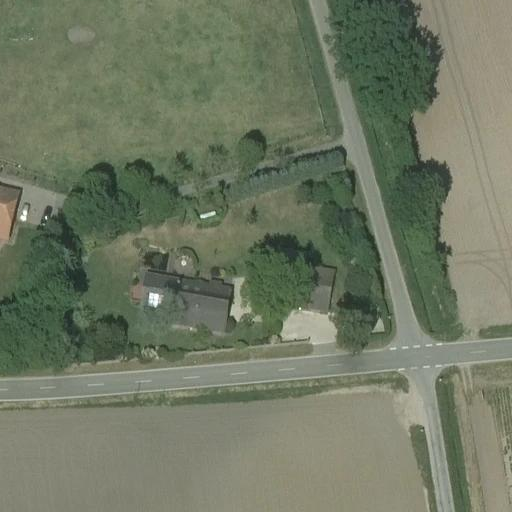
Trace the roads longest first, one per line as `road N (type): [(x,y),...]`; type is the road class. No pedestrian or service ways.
road 1 (tertiary): [(0,392),(413,359)]
road 2 (unclassified): [(312,0),(413,359)]
road 3 (unclassified): [(413,359),(441,511)]
